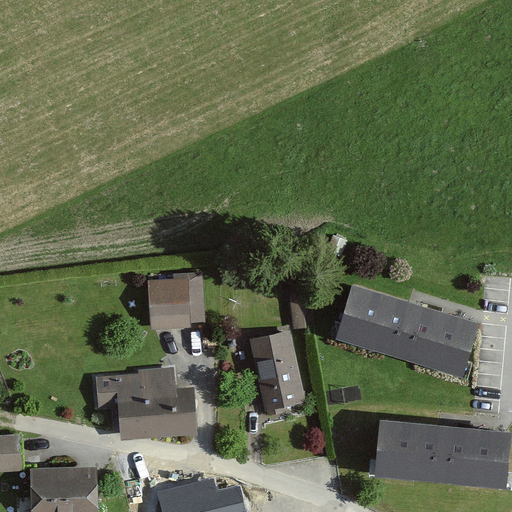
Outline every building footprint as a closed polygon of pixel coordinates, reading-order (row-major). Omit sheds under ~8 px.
[(197,270),(144,276),(149,323),(202,317),(197,270)] [(470,316),(340,274),(323,329),(453,370),(470,316)] [(306,287),(288,289),(291,325),(309,324),(306,287)] [(288,329),(245,336),(257,405),(300,397),(288,329)] [(168,365),(88,373),(90,404),(106,403),(110,439),(193,431),(188,381),(170,383),(168,365)] [(498,423),(370,410),(364,468),(493,481),(498,423)] [(14,431),(0,432),(0,469),(18,467),(14,431)] [(90,511),(91,465),(26,465),(25,511),(90,511)] [(213,481),(161,494),(165,511),(245,511),(239,487),(216,492),(213,481)]
